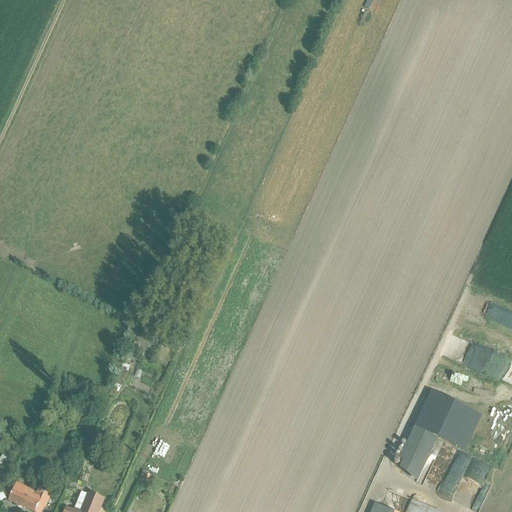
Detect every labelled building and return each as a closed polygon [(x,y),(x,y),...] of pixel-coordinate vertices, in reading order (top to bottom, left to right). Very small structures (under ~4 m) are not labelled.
[(131,346),(127,356),(134,359),(139,350),(138,349),(145,333),(139,331),(132,347),(131,346)] [(114,383),(110,393),(115,396),(117,392),(119,393),(131,365),(125,361),(114,383)] [(511,399),(504,395),(502,400),(511,405),(511,399)] [(90,397),(87,404),(97,409),(99,402),(90,397)] [(479,413),(503,424),(509,412),(484,401),(479,413)] [(451,427),(453,422),(443,418),(441,423),(451,427)] [(415,428),(399,460),(403,462),(400,468),(418,483),(438,440),(415,428)] [(160,464),(162,458),(155,455),(153,461),(160,464)] [(465,458),(458,455),(442,493),(455,498),(465,474),(468,475),(475,458),(467,455),(465,458)] [(143,470),(140,477),(149,481),(151,475),(146,473),(147,472),(143,470)] [(8,487),(5,495),(10,498),(8,501),(32,511),(42,511),(45,506),(46,507),(48,502),(50,503),(51,501),(50,500),(52,496),(50,495),(52,490),(46,487),(48,484),(42,482),(35,495),(33,494),(35,492),(17,483),(14,490),(8,487)] [(67,508),(65,511),(100,511),(105,500),(88,493),(87,495),(81,492),(73,511),(67,508)] [(436,511),(412,500),(406,511),(392,511),(375,504),(371,511),(436,511)]
